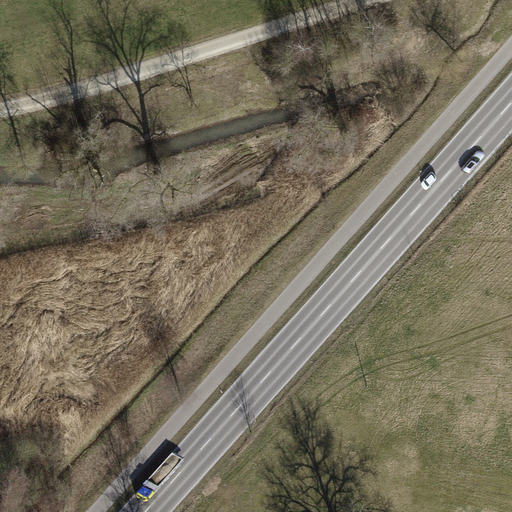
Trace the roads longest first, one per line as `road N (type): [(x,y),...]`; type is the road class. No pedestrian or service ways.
road 1 (secondary): [(146,511),(511,107)]
road 2 (track): [(368,0),(0,109)]
